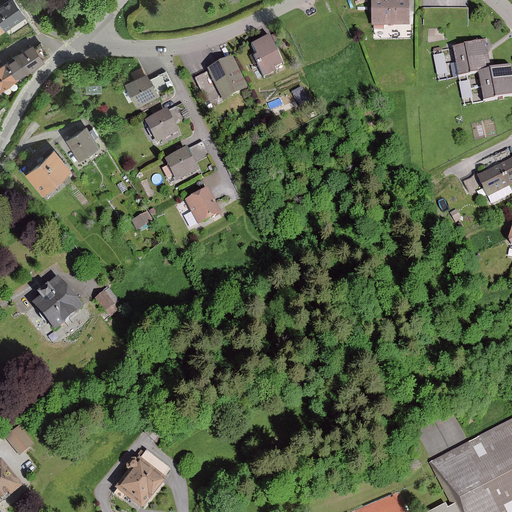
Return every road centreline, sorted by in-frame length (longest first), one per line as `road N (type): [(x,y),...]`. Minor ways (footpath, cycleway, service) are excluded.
road 1 (residential): [(87,41),(195,43),(298,0)]
road 2 (residential): [(87,41),(36,81),(0,143)]
